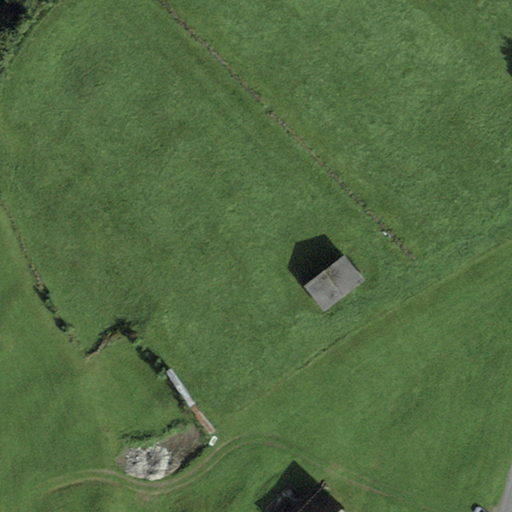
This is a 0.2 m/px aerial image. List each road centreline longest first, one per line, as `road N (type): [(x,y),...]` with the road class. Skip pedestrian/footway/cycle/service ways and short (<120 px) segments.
road 1 (track): [(0,501),(94,478),(152,490),(182,487),(228,449),(260,438),(406,511)]
road 2 (track): [(311,358),(511,211)]
